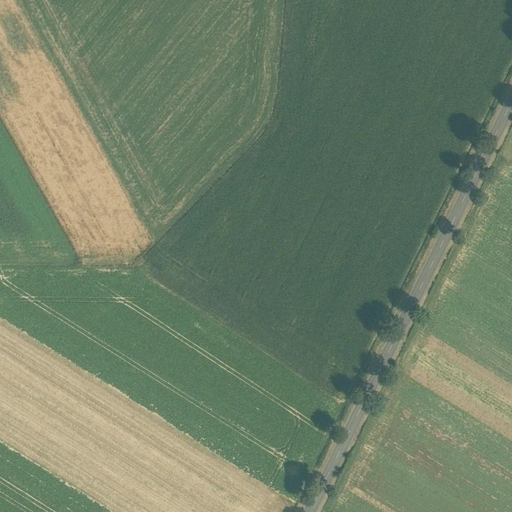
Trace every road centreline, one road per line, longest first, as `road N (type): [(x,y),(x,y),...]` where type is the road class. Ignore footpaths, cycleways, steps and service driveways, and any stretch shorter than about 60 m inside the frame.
road 1 (secondary): [(511,103),(310,511)]
road 2 (track): [(0,266),(119,270),(258,134)]
